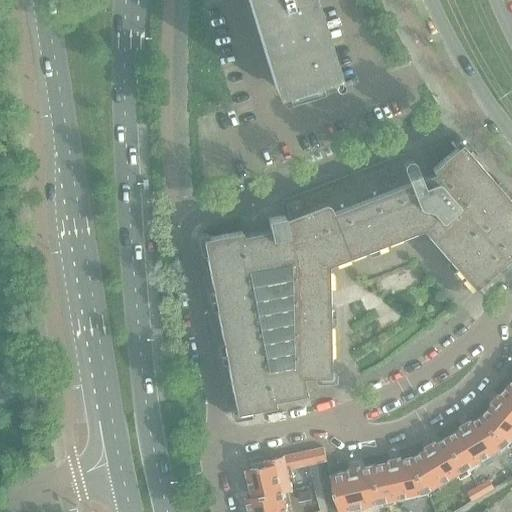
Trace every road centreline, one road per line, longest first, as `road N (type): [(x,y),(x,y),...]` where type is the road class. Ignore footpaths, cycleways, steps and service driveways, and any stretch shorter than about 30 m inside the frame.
road 1 (residential): [(212,442),(214,405),(182,238),(191,219),(469,114),(489,99)]
road 2 (secondary): [(44,0),(131,511)]
road 3 (secondary): [(166,511),(128,211),(125,0)]
road 4 (residential): [(344,411),(364,433),(403,430),(484,379),(497,355),(493,331)]
road 5 (residential): [(344,411),(493,331)]
road 6 (residential): [(212,442),(344,411)]
